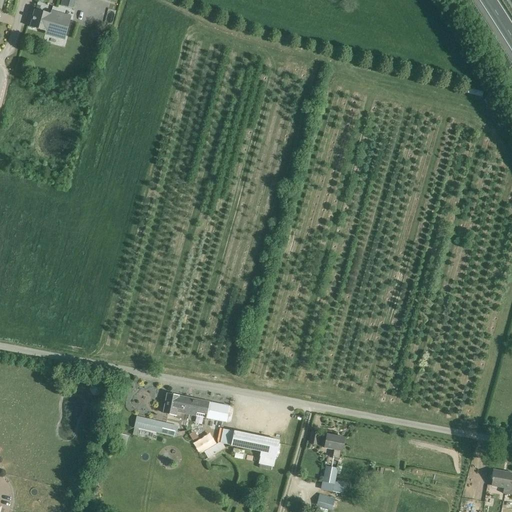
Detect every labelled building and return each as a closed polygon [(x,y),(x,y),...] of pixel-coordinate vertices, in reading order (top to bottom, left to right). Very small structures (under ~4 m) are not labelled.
[(60,0),(59,5),(71,9),(73,0),(60,0)] [(70,17),(61,14),(51,12),(51,14),(35,10),(30,27),(46,31),(45,34),(64,39),(70,17)] [(100,382),(92,382),(89,389),(93,396),(100,396),(104,389),(100,382)] [(189,415),(192,399),(167,394),(163,413),(176,416),(177,412),(189,415)] [(189,415),(216,420),(226,422),(229,406),(192,399),(189,415)] [(137,417),(135,427),(175,437),(177,427),(137,417)] [(276,459),(279,441),(234,431),(231,445),(261,452),(260,456),(276,459)] [(317,445),(319,433),(312,431),(309,443),(317,445)] [(129,436),(120,433),(117,445),(126,448),(129,436)] [(342,451),(345,438),(327,434),(324,448),(334,450),(333,458),(339,459),(341,451),(342,451)] [(337,468),(326,466),(323,481),(324,482),(323,482),(334,485),(334,483),(337,468)] [(511,473),(506,472),(493,470),(493,471),(491,479),(492,479),(491,485),(504,488),(503,493),(511,495),(511,473)] [(337,483),(334,483),(334,485),(332,492),(340,494),(341,486),(342,482),(337,481),(337,483)] [(330,500),(319,497),(316,506),(332,510),(334,501),(330,500)]
